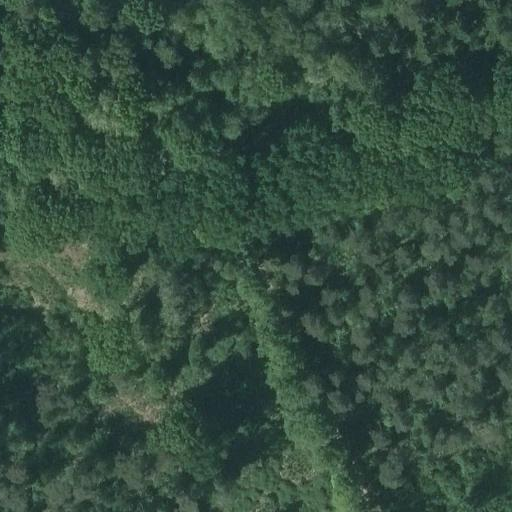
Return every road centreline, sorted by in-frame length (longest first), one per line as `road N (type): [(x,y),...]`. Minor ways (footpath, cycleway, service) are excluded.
road 1 (track): [(0,211),(349,139)]
road 2 (track): [(349,139),(504,108)]
road 3 (track): [(349,139),(323,0)]
